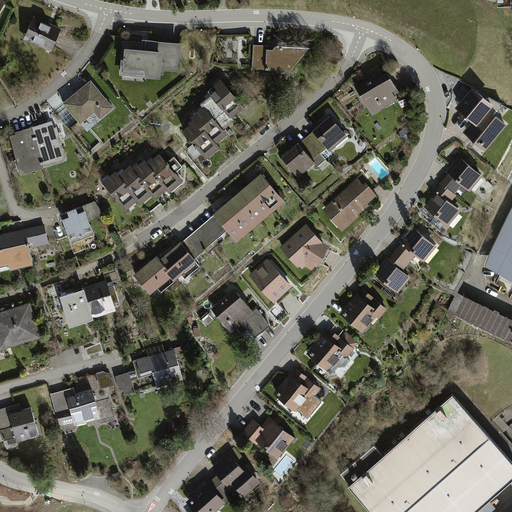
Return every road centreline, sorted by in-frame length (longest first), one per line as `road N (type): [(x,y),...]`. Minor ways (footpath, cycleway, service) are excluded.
road 1 (residential): [(364,28),(416,59),(434,88),(437,122),(424,164),(374,239),(152,511)]
road 2 (residential): [(364,28),(332,84),(141,238)]
road 3 (residential): [(110,11),(322,19),(364,28)]
road 4 (residential): [(0,119),(75,68),(110,11)]
road 5 (residential): [(128,511),(0,470)]
